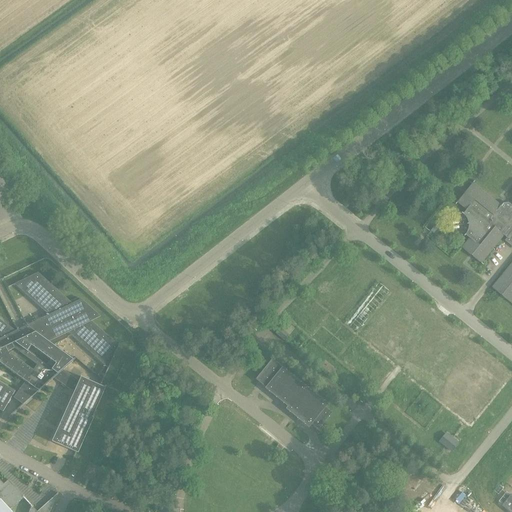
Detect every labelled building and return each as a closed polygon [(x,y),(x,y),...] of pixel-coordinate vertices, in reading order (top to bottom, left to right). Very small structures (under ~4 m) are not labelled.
[(511,206),(509,204),(506,204),(504,206),(502,205),(501,206),(500,207),(498,205),(491,200),(492,199),(482,191),(481,192),(472,184),(468,189),(464,194),(458,201),(467,209),(463,214),(462,213),(463,214),(464,215),(466,218),(467,220),(468,222),(469,224),(456,225),(456,226),(469,224),(469,227),(468,229),(468,231),(467,232),(465,235),(465,236),(464,236),(464,237),(466,235),(471,239),(463,249),(470,255),(480,263),(488,253),(488,254),(497,244),(496,243),(503,235),(511,242),(511,264),(508,270),(493,289),(501,295),(505,298),(510,303),(511,300),(511,193),(511,206)] [(8,404),(11,400),(10,400),(15,391),(0,382),(0,365),(1,365),(25,382),(17,394),(20,396),(17,400),(23,405),(9,417),(10,418),(55,378),(63,383),(62,385),(65,388),(67,386),(74,392),(52,442),(76,453),(74,456),(73,459),(74,459),(106,387),(105,386),(102,393),(99,390),(101,385),(101,384),(98,390),(82,378),(82,377),(81,377),(78,383),(62,371),(75,359),(74,358),(73,359),(52,344),(71,335),(108,368),(105,375),(106,375),(120,344),(119,343),(118,346),(91,321),(101,317),(81,300),(79,297),(70,302),(38,273),(29,278),(26,275),(23,279),(24,280),(15,284),(49,315),(27,326),(19,330),(16,331),(0,320),(0,410),(3,412),(8,404)] [(344,322),(356,332),(389,292),(377,281),(344,322)] [(326,405),(272,361),(257,380),(256,379),(316,428),(316,427),(318,424),(319,426),(320,426),(330,414),(323,409),(326,405)] [(452,452),(459,444),(446,433),(439,442),(452,452)] [(83,478),(86,479),(90,481),(93,482),(99,467),(90,463),(83,478)] [(0,511),(50,511),(59,494),(57,493),(51,507),(47,505),(38,511),(37,511),(33,507),(30,511),(9,511),(25,498),(9,480),(4,485),(0,480),(0,511)] [(511,511),(511,495),(503,506),(509,511),(511,511)]
